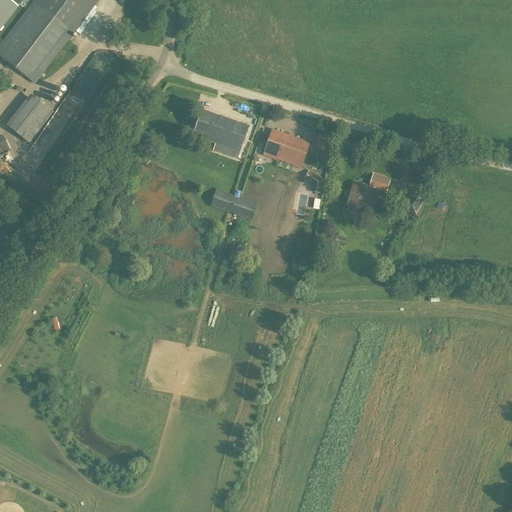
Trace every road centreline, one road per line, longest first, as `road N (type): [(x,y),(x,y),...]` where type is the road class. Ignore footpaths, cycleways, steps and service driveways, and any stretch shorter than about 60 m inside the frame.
road 1 (unclassified): [(511,167),(162,63)]
road 2 (tertiary): [(0,310),(162,63)]
